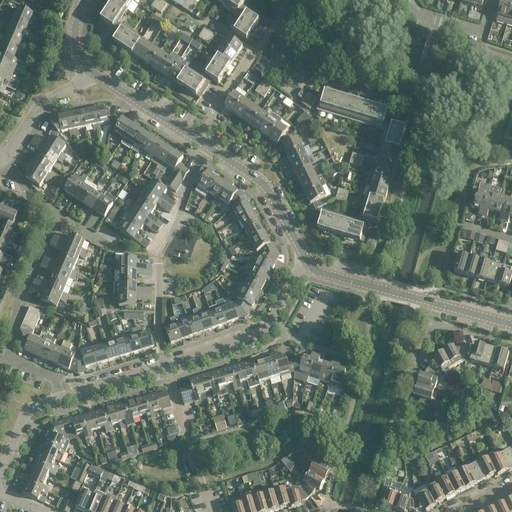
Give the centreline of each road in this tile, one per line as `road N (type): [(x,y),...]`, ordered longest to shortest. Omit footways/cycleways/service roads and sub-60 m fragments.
road 1 (residential): [(369,285),(415,114),(334,78),(271,32)]
road 2 (residential): [(166,366),(158,336),(159,255),(205,144)]
road 3 (residential): [(166,366),(262,332),(308,263)]
road 4 (tertiary): [(308,263),(263,184),(205,144)]
road 5 (residential): [(9,360),(17,295),(53,213)]
road 6 (tertiary): [(504,321),(369,285)]
road 7 (residential): [(196,139),(271,32)]
road 8 (unclassified): [(0,160),(40,102),(91,71)]
road 9 (tertiary): [(196,139),(91,71)]
road 10 (residential): [(407,0),(419,14),(484,33),(495,0)]
